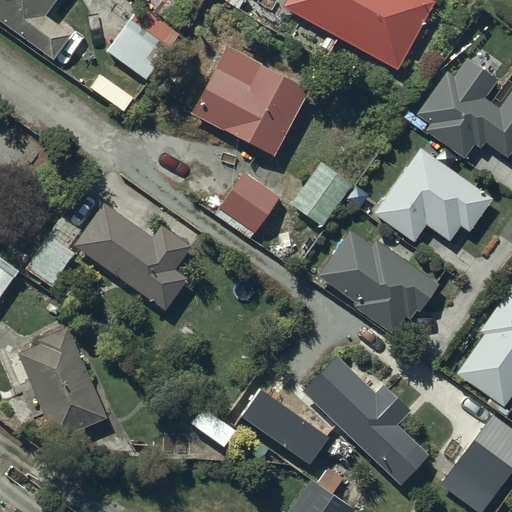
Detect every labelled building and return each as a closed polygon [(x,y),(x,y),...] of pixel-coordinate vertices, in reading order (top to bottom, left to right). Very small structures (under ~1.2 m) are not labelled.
[(0,0),(0,16),(53,54),(71,29),(45,10),(51,0),(0,0)] [(141,0),(105,46),(145,77),(181,32),(141,0)] [(154,0),(150,6),(180,26),(197,2),(193,0),(154,0)] [(229,0),(250,13),(258,0),(229,0)] [(432,0),(283,0),(282,3),(397,65),(432,0)] [(227,41),(189,107),(273,153),(310,86),(257,56),(264,43),(240,29),(232,44),(227,41)] [(453,73),(447,68),(416,113),(428,121),(425,126),(466,154),(474,141),(481,145),(485,139),(508,154),(511,147),(511,84),(499,105),(483,94),(497,75),(466,54),(453,73)] [(420,144),(374,209),(414,238),(425,221),(449,238),(460,222),(469,228),(493,194),(444,160),(452,148),(439,139),(430,151),(420,144)] [(324,155),(290,199),(320,223),(355,178),(324,155)] [(279,192),(243,167),(217,204),(219,206),(215,212),(249,235),(279,192)] [(103,199),(74,240),(164,306),(187,273),(174,264),(191,241),(161,220),(151,233),(103,199)] [(80,227),(60,213),(25,264),(52,283),(56,277),(61,280),(73,262),(69,259),(76,250),(68,245),(80,227)] [(350,226),(317,271),(355,299),(353,302),(392,330),(405,313),(409,315),(417,305),(418,306),(437,280),(377,235),(371,242),(350,226)] [(0,265),(0,291),(13,275),(0,265)] [(511,278),(477,326),(484,331),(456,368),(503,402),(511,390),(511,278)] [(46,337),(17,350),(55,436),(107,413),(66,321),(43,331),(46,337)] [(375,388),(333,349),(298,385),(400,481),(429,450),(397,420),(411,404),(384,379),(375,388)] [(204,402),(192,419),(223,442),(236,425),(204,402)] [(511,422),(493,408),(439,481),(478,511),(511,465),(511,422)] [(292,500),(283,511),(350,511),(354,507),(309,475),(299,488),(293,484),(285,495),(292,500)]
